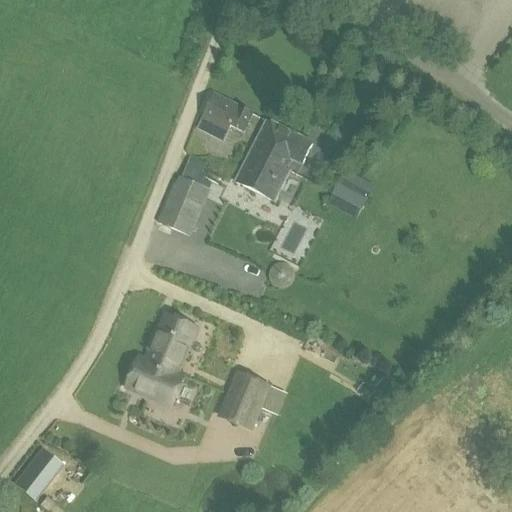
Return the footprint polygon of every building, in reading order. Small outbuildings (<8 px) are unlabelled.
[(231,128),(244,134),(254,114),(239,107),(239,106),(214,93),(201,118),(229,132),(231,128)] [(236,182),(276,201),(291,170),(295,172),(299,164),(303,166),(313,145),(266,122),(236,182)] [(158,223),(191,237),(211,191),(179,177),(158,223)] [(329,194),(333,196),(341,181),(337,179),(329,194)] [(354,187),(341,181),(333,196),(361,211),(369,196),(354,187)] [(154,347),(148,361),(178,373),(197,327),(168,315),(160,332),(158,331),(152,346),(154,347)] [(186,377),(178,373),(148,361),(140,357),(128,387),(174,406),(186,377)] [(236,372),(226,396),(262,410),(272,387),(236,372)] [(379,388),(389,395),(396,385),(386,378),(379,388)] [(364,383),(358,391),(368,399),(374,392),(364,383)] [(276,388),(269,405),(282,411),(290,394),(276,388)] [(262,410),(226,396),(217,419),(253,434),(262,410)] [(15,485),(36,502),(63,467),(42,451),(15,485)]
